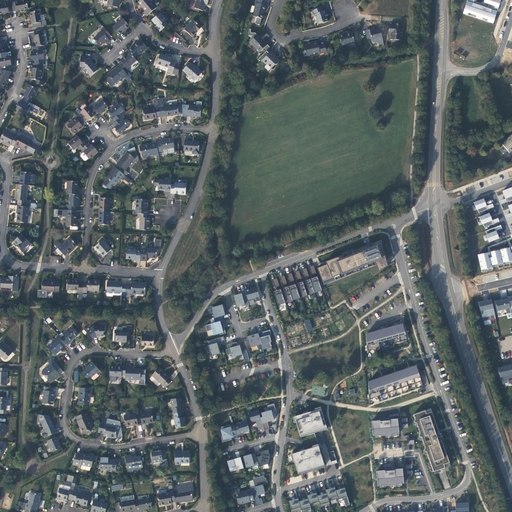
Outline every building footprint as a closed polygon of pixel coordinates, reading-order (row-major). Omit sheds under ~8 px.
[(11,3),(13,12),(19,10),(22,10),(28,9),(27,0),(11,3)] [(149,0),(140,0),(138,2),(146,11),(145,12),(148,15),(157,7),(154,4),(153,5),(149,0)] [(195,0),(196,0),(197,0),(194,8),(203,11),(205,4),(208,5),(208,0),(195,0)] [(264,14),(266,7),(268,7),(270,2),(263,0),(256,0),(256,4),(253,17),(263,20),(265,14),(264,14)] [(477,0),(467,0),(463,14),(493,24),(501,0),(484,0),(484,2),(477,0)] [(6,13),(13,12),(11,3),(0,4),(0,13),(3,13),(6,13)] [(321,7),(312,11),(314,16),(315,15),(317,19),(316,21),(318,25),(322,23),(324,24),(329,22),(327,18),(329,17),(327,14),(325,11),(323,11),(321,7)] [(33,28),(47,25),(46,21),(41,22),(39,10),(30,12),(31,17),(31,21),(33,28)] [(161,13),(152,20),(157,26),(156,27),(160,32),(169,24),(166,21),(167,20),(161,13)] [(130,27),(123,18),(112,27),(119,35),(130,27)] [(193,20),(184,30),(192,36),(197,31),(198,32),(201,27),(193,20)] [(389,30),(390,31),(391,31),(391,32),(390,32),(389,34),(390,34),(390,40),(392,40),(393,41),(398,42),(398,40),(402,40),(402,33),(403,32),(404,24),(398,24),(398,25),(395,25),(390,25),(389,30)] [(108,38),(111,35),(104,27),(101,29),(102,31),(93,38),(100,46),(105,42),(107,44),(110,41),(108,38)] [(42,29),(33,31),(35,38),(35,41),(36,47),(39,46),(45,45),(42,29)] [(375,29),(370,30),(372,38),(373,42),(375,42),(380,45),(384,44),(381,30),(376,31),(375,29)] [(347,34),(340,35),(342,46),(355,43),(352,32),(347,33),(347,34)] [(249,40),(249,42),(257,49),(256,50),(259,53),(267,45),(264,41),(263,41),(257,35),(255,35),(252,38),(251,38),(249,40)] [(137,42),(128,50),(130,53),(134,58),(143,50),(144,50),(144,51),(147,48),(141,41),(138,43),(137,42)] [(325,44),(321,45),(321,47),(319,48),(319,46),(318,42),(311,44),(311,45),(309,45),(305,46),(304,47),(305,51),(306,52),(307,52),(308,57),(313,56),(314,55),(320,54),(327,52),(325,44)] [(34,60),(35,64),(44,64),(43,59),(44,58),(43,50),(40,50),(39,46),(36,47),(33,47),(34,51),(31,52),(32,55),(32,58),(32,61),(34,60)] [(7,56),(7,52),(4,53),(0,53),(1,57),(0,57),(0,66),(1,67),(2,70),(9,71),(9,69),(10,69),(10,65),(12,65),(11,62),(10,58),(10,56),(7,56)] [(272,52),(263,60),(264,61),(264,63),(266,65),(267,65),(271,69),(275,65),(277,65),(280,62),(278,60),(278,59),(277,59),(277,60),(274,57),(275,55),(272,52)] [(122,62),(119,65),(126,72),(129,70),(128,68),(136,61),(134,58),(130,53),(121,60),(122,62)] [(179,68),(178,68),(175,67),(176,61),(171,60),(172,57),(160,54),(157,64),(168,68),(167,72),(173,73),(176,74),(178,75),(179,68)] [(88,56),(81,56),(80,67),(82,67),(91,77),(98,70),(96,66),(88,56)] [(197,70),(190,62),(184,70),(187,73),(195,80),(202,73),(198,69),(197,70)] [(44,64),(35,64),(34,68),(32,67),(32,70),(32,73),(31,79),(40,81),(41,69),(43,69),(44,64)] [(126,72),(119,65),(115,68),(116,69),(112,72),(111,71),(108,74),(115,83),(120,79),(121,80),(125,76),(127,78),(125,79),(127,82),(131,78),(126,72)] [(8,73),(9,71),(2,70),(0,73),(0,86),(3,88),(5,83),(7,80),(10,74),(8,73)] [(25,96),(23,99),(31,103),(33,100),(32,99),(37,88),(29,84),(23,95),(25,96)] [(242,135),(233,139),(239,153),(244,151),(245,153),(250,166),(256,181),(263,201),(277,196),(278,195),(273,182),(280,179),(281,184),(311,173),(313,180),(334,172),(331,165),(360,154),(356,143),(381,134),(385,144),(400,139),(381,89),(366,95),(370,105),(345,114),(341,103),(312,114),(311,111),(290,119),(291,122),(262,133),(264,137),(257,140),(254,131),(242,135)] [(158,99),(160,117),(165,116),(166,116),(179,114),(177,105),(164,107),(163,98),(158,99)] [(17,107),(16,109),(27,115),(31,107),(29,106),(31,103),(23,99),(22,102),(20,102),(19,104),(17,107)] [(89,108),(95,116),(98,113),(99,114),(101,112),(104,110),(108,107),(102,99),(93,107),(93,106),(89,108)] [(157,117),(160,117),(158,99),(154,100),(155,108),(143,110),(145,120),(157,118),(157,117)] [(118,103),(109,110),(110,112),(112,115),(114,117),(113,118),(115,121),(123,115),(126,113),(118,103)] [(186,109),(186,110),(187,110),(187,117),(194,117),(194,116),(201,116),(202,106),(182,105),(182,109),(186,109)] [(88,121),(95,116),(89,108),(87,106),(80,111),(81,112),(78,115),(84,122),(87,119),(88,121)] [(81,124),(84,122),(78,115),(75,117),(76,118),(67,125),(73,133),(78,129),(80,127),(82,125),(81,124)] [(115,121),(113,123),(116,126),(114,127),(116,129),(118,132),(120,134),(129,127),(124,120),(126,118),(123,115),(115,121)] [(11,144),(14,146),(21,132),(18,130),(15,135),(5,130),(0,138),(0,139),(6,143),(5,145),(9,147),(11,144)] [(14,146),(18,148),(19,146),(34,154),(34,153),(36,150),(39,152),(42,147),(31,142),(33,138),(21,132),(14,146)] [(509,153),(511,150),(511,134),(502,144),(509,153)] [(79,137),(77,136),(68,143),(74,150),(76,153),(79,150),(82,148),(86,144),(84,142),(83,143),(81,141),(79,137)] [(161,142),(157,142),(157,143),(158,152),(163,151),(162,149),(174,147),(172,139),(161,141),(161,142)] [(200,142),(184,140),(184,150),(193,151),(193,153),(199,154),(200,142)] [(91,145),(89,142),(86,144),(82,148),(84,151),(83,152),(89,159),(98,152),(96,150),(94,147),(92,144),(91,145)] [(157,160),(160,159),(158,152),(157,143),(152,144),(144,146),(144,145),(139,146),(140,152),(141,153),(142,157),(147,156),(156,154),(157,160)] [(118,164),(115,167),(124,174),(126,175),(128,173),(125,170),(135,158),(127,152),(117,164),(118,164)] [(124,174),(115,167),(110,173),(111,174),(107,178),(102,184),(104,184),(102,186),(105,188),(106,188),(107,187),(108,186),(110,187),(111,187),(114,184),(115,184),(120,178),(124,174)] [(21,172),(20,184),(27,185),(30,185),(31,172),(21,172)] [(171,180),(169,180),(155,179),(153,181),(153,185),(155,186),(158,186),(158,189),(165,190),(165,191),(171,191),(171,184),(171,180)] [(67,181),(67,193),(69,193),(78,194),(78,190),(77,189),(78,181),(67,181)] [(171,191),(171,193),(181,193),(181,194),(186,194),(186,183),(175,183),(175,185),(171,184),(171,191)] [(18,200),(17,205),(29,207),(30,207),(30,201),(26,200),(27,185),(20,184),(17,184),(15,199),(18,200)] [(511,187),(502,191),(507,202),(511,200),(511,187)] [(79,206),(79,194),(78,194),(69,193),(69,205),(62,205),(62,209),(76,210),(76,206),(79,206)] [(137,213),(148,214),(148,210),(147,210),(147,206),(148,200),(141,199),(141,197),(137,196),(136,213),(137,213)] [(100,198),(99,211),(109,212),(110,198),(100,198)] [(484,198),(473,202),(476,210),(478,210),(479,213),(488,209),(484,198)] [(240,204),(225,208),(228,219),(243,215),(240,204)] [(29,207),(17,205),(17,210),(18,210),(17,222),(27,223),(29,207)] [(75,214),(76,210),(62,209),(59,209),(58,215),(66,216),(66,226),(77,226),(78,222),(77,221),(77,214),(75,214)] [(109,212),(99,211),(98,224),(108,225),(109,212)] [(147,218),(148,214),(137,213),(137,217),(140,218),(140,230),(149,230),(150,218),(147,218)] [(490,213),(479,217),(482,224),(483,224),(484,227),(494,224),(490,213)] [(486,234),(489,243),(500,238),(495,227),(486,231),(487,234),(486,234)] [(31,244),(21,233),(14,241),(18,245),(18,244),(20,246),(19,248),(23,252),(31,244)] [(58,248),(56,250),(58,253),(60,254),(62,252),(65,255),(68,253),(68,254),(72,251),(71,250),(77,245),(71,238),(62,245),(59,241),(55,245),(57,247),(58,248)] [(384,253),(381,239),(371,243),(372,246),(317,267),(323,284),(341,277),(339,273),(345,272),(346,275),(357,271),(356,267),(361,265),(363,269),(373,264),(372,261),(374,260),(376,264),(384,259),(382,253),(384,253)] [(111,249),(102,240),(94,247),(98,251),(99,251),(103,256),(111,249)] [(141,250),(140,261),(147,261),(147,257),(157,258),(157,248),(146,248),(146,246),(141,246),(141,250)] [(511,246),(477,254),(481,270),(492,268),(492,266),(511,260),(511,246)] [(136,260),(140,261),(141,250),(127,249),(126,259),(136,259),(136,260)] [(322,289),(317,275),(310,278),(314,292),(322,289)] [(18,292),(19,280),(10,279),(10,277),(8,277),(1,277),(0,288),(12,289),(12,291),(18,292)] [(314,292),(310,278),(302,280),(307,294),(314,292)] [(50,281),(47,281),(42,281),(42,290),(41,291),(47,291),(59,292),(60,281),(55,281),(55,279),(51,279),(50,281)] [(79,297),(83,297),(83,292),(83,282),(79,282),(79,280),(67,279),(67,289),(78,290),(78,293),(79,293),(79,297)] [(87,282),(84,282),(83,282),(83,292),(87,292),(87,290),(99,291),(100,280),(87,280),(87,282)] [(307,294),(302,280),(295,283),(300,297),(307,294)] [(126,295),(126,284),(122,284),(122,281),(107,281),(106,291),(113,292),(113,295),(126,295)] [(132,284),(126,284),(126,295),(126,296),(129,297),(130,293),(145,294),(146,283),(140,282),(140,283),(132,283),(132,284)] [(300,297),(295,283),(288,285),(292,299),(300,297)] [(249,287),(244,288),(248,300),(254,299),(254,301),(260,299),(256,285),(252,286),(252,287),(250,288),(249,287)] [(292,299),(288,285),(280,288),(285,302),(292,299)] [(285,302),(280,288),(273,290),(278,304),(285,302)] [(248,300),(245,290),(241,291),(241,292),(234,295),(237,306),(241,305),(241,306),(249,304),(248,300)] [(511,313),(507,296),(502,297),(502,300),(495,302),(497,312),(506,309),(507,314),(511,313)] [(495,316),(492,299),(478,302),(482,319),(495,316)] [(223,303),(212,307),(213,312),(212,312),(215,322),(222,320),(223,319),(222,313),(224,312),(223,310),(225,309),(223,303)] [(309,319),(304,321),(307,332),(313,330),(309,319)] [(215,322),(205,324),(207,330),(211,329),(212,329),(213,334),(219,332),(220,334),(225,332),(224,327),(221,327),(221,325),(224,324),(222,320),(215,322)] [(380,329),(366,333),(367,350),(371,350),(372,349),(372,346),(374,346),(375,351),(376,351),(375,348),(406,339),(402,323),(397,324),(394,324),(394,325),(383,328),(380,328),(380,329)] [(88,326),(85,329),(93,339),(96,337),(97,335),(98,334),(99,336),(103,336),(103,332),(105,331),(105,327),(99,326),(98,325),(94,325),(90,329),(88,326)] [(66,344),(67,345),(70,343),(70,341),(73,339),(73,338),(78,334),(72,326),(63,334),(64,335),(61,337),(66,344)] [(122,330),(114,330),(114,340),(122,341),(127,341),(127,330),(122,329),(122,330)] [(271,334),(270,329),(265,330),(265,332),(263,333),(262,331),(258,332),(258,333),(261,343),(262,348),(271,346),(270,341),(271,341),(269,334),(271,334)] [(261,343),(258,333),(246,336),(249,346),(261,343)] [(66,344),(61,337),(59,335),(56,337),(57,338),(53,341),(54,342),(48,347),(55,355),(59,351),(59,350),(66,344)] [(224,340),(223,336),(208,340),(209,344),(208,344),(211,355),(221,352),(219,345),(218,345),(217,342),(224,340)] [(154,337),(142,337),(141,345),(154,346),(154,337)] [(228,348),(226,348),(227,354),(233,352),(234,355),(242,353),(244,360),(249,359),(246,349),(241,350),(240,346),(238,346),(236,341),(227,344),(228,348)] [(13,352),(2,342),(0,344),(0,354),(6,360),(13,352)] [(60,367),(56,362),(49,354),(48,356),(50,359),(48,361),(50,363),(43,369),(42,373),(50,383),(55,378),(56,379),(60,375),(56,370),(60,367)] [(88,366),(82,372),(85,376),(86,377),(90,378),(99,369),(93,362),(88,366)] [(511,380),(511,369),(511,364),(502,366),(502,367),(498,368),(500,380),(504,379),(504,381),(509,380),(509,382),(511,380)] [(125,375),(126,366),(122,365),(122,366),(117,366),(117,367),(110,366),(110,375),(121,376),(121,374),(125,375)] [(421,380),(416,365),(410,367),(410,366),(408,367),(397,372),(396,371),(394,372),(383,376),(383,375),(381,376),(381,377),(368,381),(369,398),(373,398),(373,397),(374,397),(374,394),(376,394),(377,398),(378,398),(377,395),(421,380)] [(131,366),(126,366),(125,375),(125,380),(130,380),(130,379),(140,379),(140,369),(130,369),(131,366)] [(170,376),(165,372),(164,373),(159,368),(152,375),(165,387),(172,380),(169,378),(170,376)] [(80,387),(79,392),(80,392),(78,403),(84,404),(84,403),(89,404),(91,388),(80,387)] [(55,392),(43,390),(42,394),(44,395),(43,403),(53,404),(54,396),(55,396),(55,392)] [(7,397),(0,396),(0,409),(6,410),(6,405),(11,405),(11,398),(7,398),(7,397)] [(172,413),(183,411),(182,407),(183,407),(181,397),(171,399),(173,408),(172,409),(172,413)] [(275,408),(274,403),(267,404),(269,410),(261,412),(263,416),(260,417),(263,427),(264,429),(269,428),(267,421),(274,419),(271,409),(275,408)] [(321,407),(294,415),(304,449),(293,452),(299,473),(326,465),(315,431),(327,428),(321,407)] [(413,413),(433,470),(450,465),(430,407),(413,413)] [(263,427),(258,409),(248,412),(251,421),(256,420),(258,429),(263,427)] [(140,413),(142,424),(153,421),(152,411),(140,413)] [(184,417),(183,411),(172,413),(173,419),(174,419),(176,428),(186,426),(184,417)] [(77,420),(79,425),(80,424),(81,427),(83,432),(85,431),(85,432),(87,433),(89,432),(90,430),(90,429),(92,428),(89,420),(86,412),(76,416),(77,420)] [(136,413),(124,416),(125,425),(132,424),(132,425),(138,424),(136,413)] [(44,438),(53,433),(52,430),(50,426),(53,425),(49,415),(38,414),(38,415),(38,421),(41,422),(46,432),(42,434),(44,438)] [(379,419),(371,420),(373,435),(381,434),(381,435),(391,434),(391,433),(399,432),(397,417),(389,418),(389,419),(379,420),(379,419)] [(249,430),(247,420),(237,423),(238,425),(234,426),(236,434),(244,432),(244,431),(249,430)] [(100,424),(98,431),(104,433),(104,434),(107,435),(108,436),(113,437),(116,437),(115,427),(100,424)] [(236,434),(234,426),(234,424),(229,425),(229,424),(221,426),(223,435),(221,435),(222,441),(231,439),(230,436),(232,435),(236,434)] [(57,436),(47,440),(52,451),(61,447),(58,440),(59,440),(57,436)] [(271,447),(255,452),(258,463),(259,465),(269,463),(271,447)] [(180,449),(175,450),(175,464),(180,464),(180,462),(190,462),(189,452),(180,452),(180,449)] [(168,463),(166,452),(161,452),(161,450),(151,451),(153,463),(160,462),(161,465),(168,463)] [(333,450),(328,451),(331,460),(336,459),(333,450)] [(91,467),(94,454),(90,453),(90,455),(82,453),(83,451),(81,451),(81,453),(77,453),(75,459),(74,459),(73,464),(81,466),(81,464),(91,467)] [(258,463),(255,452),(243,455),(246,466),(258,463)] [(127,468),(132,467),(138,466),(138,467),(143,466),(141,456),(137,457),(136,456),(131,457),(130,455),(125,456),(127,468)] [(243,467),(240,456),(227,460),(230,471),(243,467)] [(104,460),(101,459),(99,468),(107,469),(107,471),(112,471),(112,469),(116,470),(116,459),(112,459),(112,460),(108,460),(108,458),(104,457),(104,460)] [(384,469),(376,470),(378,485),(386,484),(386,485),(396,484),(396,483),(403,482),(402,467),(394,468),(394,469),(385,470),(384,469)] [(251,489),(254,499),(258,498),(257,492),(265,490),(263,484),(265,483),(265,482),(267,481),(266,476),(264,477),(264,474),(252,477),(255,484),(250,486),(251,489)] [(67,498),(72,499),(74,490),(69,488),(70,486),(62,484),(60,485),(57,498),(61,499),(61,498),(67,500),(67,498)] [(335,489),(334,484),(330,485),(330,486),(331,486),(331,487),(325,489),(326,490),(328,500),(338,497),(335,489)] [(341,487),(335,489),(338,497),(339,500),(347,498),(344,485),(340,486),(341,486),(341,487)] [(173,489),(175,501),(179,501),(180,502),(193,500),(191,489),(177,491),(177,487),(173,488),(173,489)] [(172,502),(175,501),(173,489),(168,490),(169,492),(158,495),(159,505),(167,504),(172,503),(172,502)] [(254,499),(251,489),(247,490),(237,492),(238,497),(237,498),(238,503),(245,501),(246,502),(254,499)] [(74,490),(72,499),(76,500),(76,502),(82,504),(87,506),(89,496),(78,493),(78,491),(74,490)] [(317,495),(315,490),(312,491),(313,491),(313,493),(307,494),(307,496),(310,505),(319,503),(317,495)] [(317,495),(319,503),(320,506),(329,503),(328,500),(326,490),(322,491),(322,492),(323,492),(323,493),(317,495)] [(26,507),(36,510),(37,506),(39,506),(41,501),(39,501),(40,494),(31,492),(30,493),(29,497),(29,499),(28,503),(27,503),(26,507)] [(299,500),(297,495),(294,496),(294,497),(295,498),(289,500),(292,511),(301,508),(299,500)] [(91,510),(91,511),(94,511),(95,511),(96,511),(98,511),(104,511),(107,503),(97,500),(98,497),(95,496),(91,510)] [(305,498),(299,500),(301,508),(302,511),(311,509),(310,505),(307,496),(304,497),(305,498)] [(135,501),(136,511),(141,510),(140,509),(145,509),(144,508),(152,507),(150,498),(135,501)] [(132,511),(136,511),(135,501),(134,499),(119,502),(121,511),(132,510),(132,511)] [(456,509),(455,511),(457,511),(458,511),(471,511),(472,511),(469,511),(468,502),(455,502),(456,509)]
